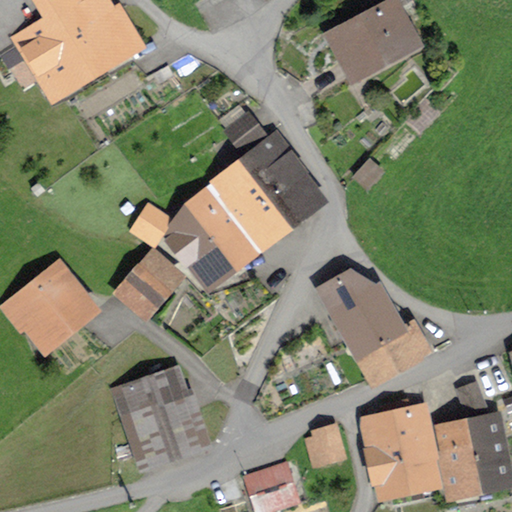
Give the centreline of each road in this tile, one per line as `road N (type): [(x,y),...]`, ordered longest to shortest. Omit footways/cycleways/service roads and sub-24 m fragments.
road 1 (residential): [(493,323),(445,321),(421,307),(357,255),(337,221),(245,406),(260,438)]
road 2 (residential): [(493,323),(476,347),(447,363),(260,438)]
road 3 (unclassified): [(45,511),(181,473)]
